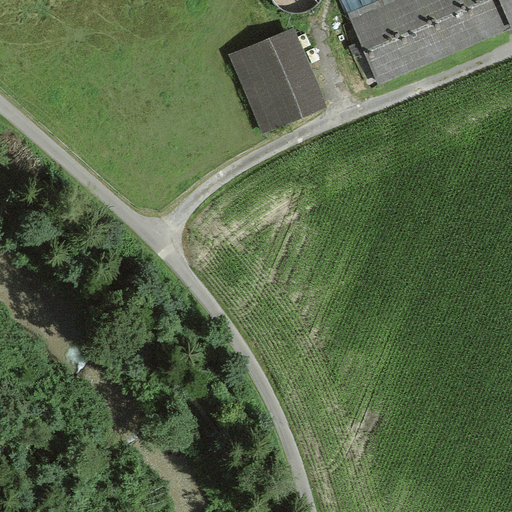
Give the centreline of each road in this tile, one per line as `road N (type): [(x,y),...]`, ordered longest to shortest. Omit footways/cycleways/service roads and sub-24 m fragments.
road 1 (residential): [(171,243),(181,220),(226,180),(321,130),(511,51)]
road 2 (residential): [(314,511),(266,385),(179,269),(171,243)]
road 3 (unclassified): [(0,101),(144,231),(171,243)]
